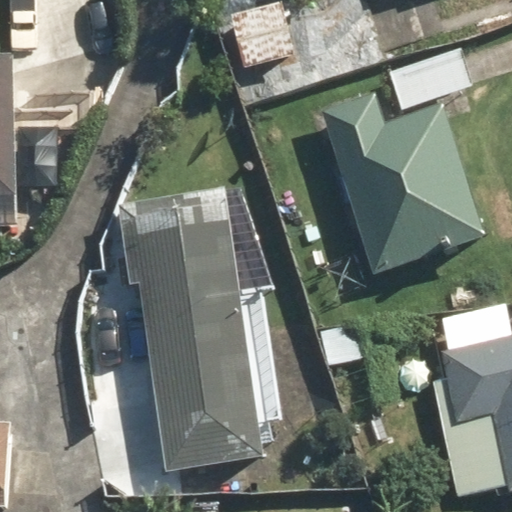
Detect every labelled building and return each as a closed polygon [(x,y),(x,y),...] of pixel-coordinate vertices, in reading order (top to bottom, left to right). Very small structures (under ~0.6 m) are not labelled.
[(305,59),(289,0),(276,0),(233,11),(249,73),(305,59)] [(393,95),(337,110),(385,277),(503,244),(461,96),(487,88),(476,50),(387,76),(393,95)] [(0,231),(26,232),(28,54),(0,53),(0,231)] [(227,192),(131,208),(144,290),(150,289),(180,472),(291,454),(286,424),(297,422),(275,294),(263,296),(255,247),(237,250),(227,192)] [(511,336),(453,349),(468,416),(499,409),(511,466),(511,336)] [(0,500),(13,501),(19,422),(0,420),(0,500)]
